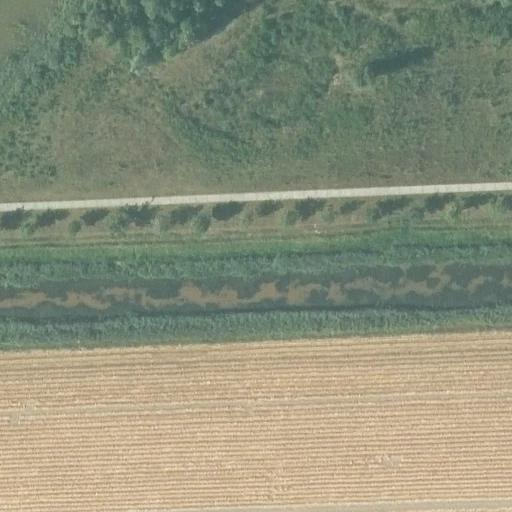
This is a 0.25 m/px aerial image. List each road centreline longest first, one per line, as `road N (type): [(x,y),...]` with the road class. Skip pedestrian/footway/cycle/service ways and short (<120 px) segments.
road 1 (track): [(511,220),(0,243)]
road 2 (track): [(0,141),(150,87),(248,0)]
